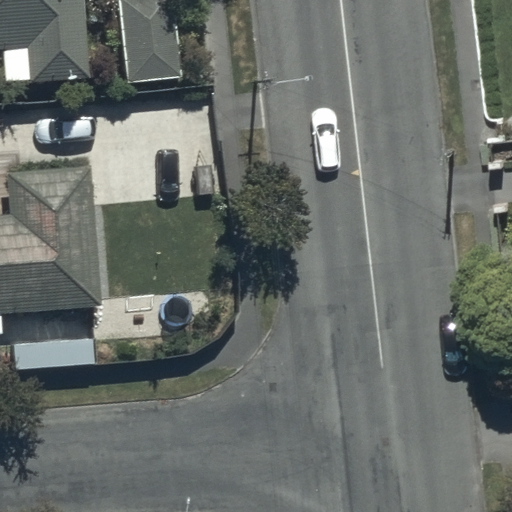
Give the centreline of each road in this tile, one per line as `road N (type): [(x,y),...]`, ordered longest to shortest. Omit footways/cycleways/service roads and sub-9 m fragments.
road 1 (tertiary): [(342,0),(391,437)]
road 2 (residential): [(0,469),(391,437)]
